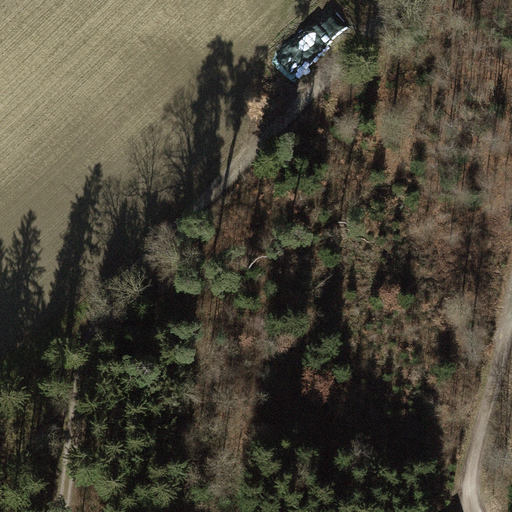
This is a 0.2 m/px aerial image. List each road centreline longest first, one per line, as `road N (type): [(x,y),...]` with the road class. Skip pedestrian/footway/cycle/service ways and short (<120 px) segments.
road 1 (track): [(63,511),(87,368),(116,297),(407,0)]
road 2 (track): [(469,511),(472,462),(511,308)]
